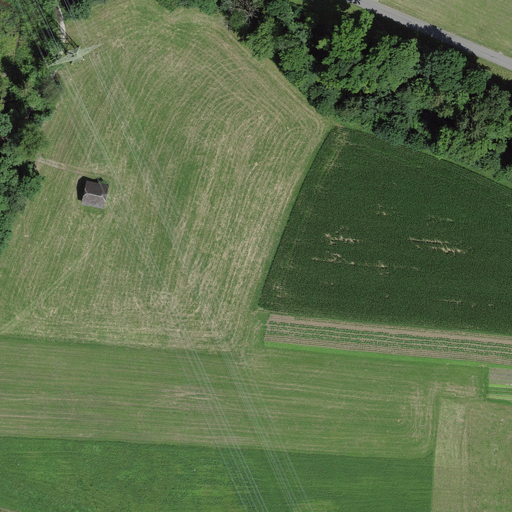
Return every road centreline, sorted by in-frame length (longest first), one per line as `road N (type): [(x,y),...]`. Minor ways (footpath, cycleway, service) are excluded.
road 1 (unclassified): [(359,0),(511,64)]
road 2 (track): [(0,140),(48,83),(58,58),(51,0)]
